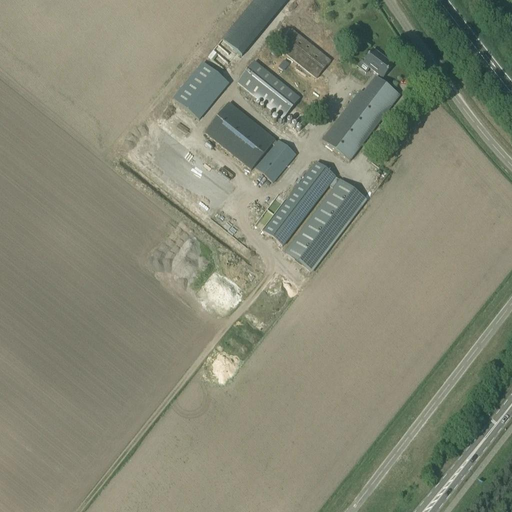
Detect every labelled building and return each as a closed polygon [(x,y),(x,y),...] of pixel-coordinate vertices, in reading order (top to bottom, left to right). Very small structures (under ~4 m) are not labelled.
[(255,0),(224,40),(243,55),(287,0),(255,0)] [(331,63),(291,31),(277,48),(316,80),(331,63)] [(363,64),(383,79),(393,66),(373,51),(363,64)] [(299,100),(254,63),(236,85),(282,122),(299,100)] [(202,64),(172,101),(198,122),(228,86),(202,64)] [(359,92),(322,142),(325,144),(349,163),(400,97),(375,78),(363,95),(359,92)] [(229,104),(204,135),(207,136),(250,172),(275,141),(263,133),(231,106),(229,104)] [(278,142),(255,170),(273,185),(296,156),(278,142)] [(335,178),(316,164),(263,233),(282,248),(328,187),(335,178)] [(335,178),(328,187),(332,189),(339,181),(335,178)] [(333,190),(284,253),(312,274),(367,202),(339,181),(333,190)]
